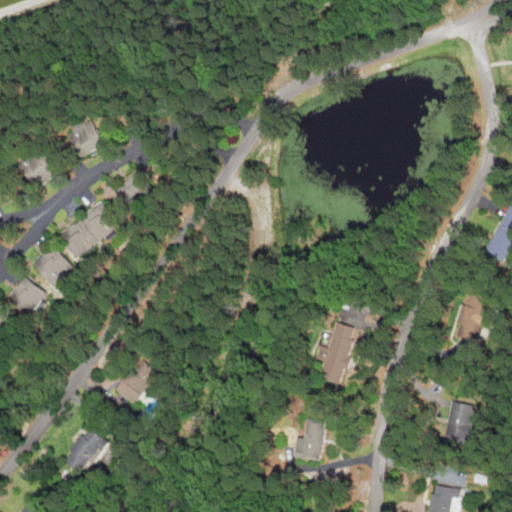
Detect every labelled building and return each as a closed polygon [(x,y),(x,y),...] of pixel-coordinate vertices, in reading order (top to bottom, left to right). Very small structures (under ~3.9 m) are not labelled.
[(103,217),(91,223),(87,217),(62,231),(75,254),(112,233),(103,217)] [(52,289),(29,274),(14,297),(37,312),(52,289)] [(336,321),(330,347),(321,345),(318,359),(326,360),(322,381),(345,386),(358,325),(336,321)] [(117,389),(136,358),(156,371),(138,401),(117,389)] [(450,399),(475,405),(463,452),(438,446),(450,399)] [(294,456),(298,440),(304,442),(306,435),(308,436),(312,421),(330,425),(321,462),(294,456)] [(66,460),(89,424),(105,434),(82,470),(66,460)] [(459,488),(435,483),(433,491),(430,490),(426,511),(431,511),(449,511),(453,495),(458,496),(459,488)] [(21,511),(29,501),(44,511),(21,511)]
